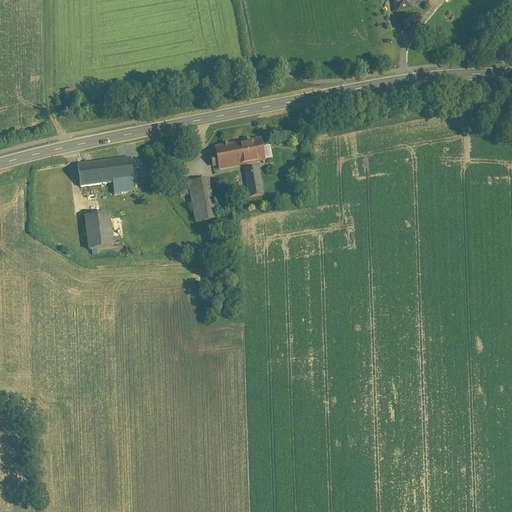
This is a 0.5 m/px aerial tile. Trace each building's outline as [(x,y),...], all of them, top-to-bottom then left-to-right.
[(392,0),(395,17),(411,14),(409,6),(428,3),(427,0),(392,0)] [(209,147),(214,175),(243,171),(248,201),(261,199),(257,169),(266,168),(261,140),(209,147)] [(128,158),(75,166),(79,193),(132,185),(128,158)] [(185,185),(192,227),(214,224),(207,182),(185,185)] [(81,217),(84,257),(110,254),(107,215),(81,217)]
